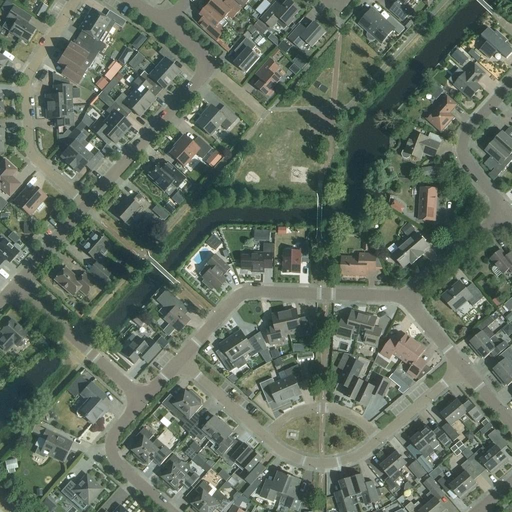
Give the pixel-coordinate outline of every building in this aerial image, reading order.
[(213,0),(208,6),(224,20),(229,14),(233,18),(242,9),(231,0),(228,0),(224,4),(219,0),(213,0)] [(276,3),(261,19),(272,29),(277,23),(284,30),(288,26),(289,27),(294,20),(293,19),(300,10),(289,0),(282,8),(276,3)] [(403,21),(412,11),(406,6),(410,0),(393,0),(396,3),(395,3),(396,4),(391,10),(403,21)] [(0,11),(0,15),(3,18),(11,5),(5,2),(0,11)] [(216,42),(223,34),(221,32),(224,28),(223,28),(227,23),(224,20),(208,6),(200,15),(204,18),(197,25),(216,42)] [(26,43),(35,29),(26,24),(31,17),(14,7),(7,18),(8,18),(2,27),(26,43)] [(85,19),(108,34),(115,24),(122,28),(126,21),(109,11),(105,17),(92,9),(85,19)] [(389,25),(372,9),(361,22),(368,28),(367,30),(369,32),(367,33),(367,36),(367,38),(371,41),(373,41),(375,40),(376,40),(381,45),(388,36),(394,30),(400,35),(405,29),(394,20),(389,25)] [(102,44),(108,34),(85,19),(79,30),(88,35),(83,42),(99,52),(101,53),(106,46),(102,44)] [(408,29),(413,23),(409,19),(403,25),(408,29)] [(268,30),(258,21),(254,27),(258,30),(263,35),(268,30)] [(326,33),(314,23),(307,31),(301,25),(288,39),(299,48),(305,42),(312,48),(326,33)] [(258,30),(254,27),(252,25),(249,29),(254,34),(258,30)] [(495,34),(489,28),(481,36),(488,42),(480,50),(490,59),(495,55),(496,56),(496,57),(496,58),(496,59),(497,60),(498,60),(499,60),(500,59),(500,58),(501,57),(500,57),(500,56),(501,54),(507,59),(511,53),(511,49),(505,43),(507,41),(497,31),(495,34)] [(246,73),(259,58),(252,51),(256,47),(246,38),(234,52),(240,57),(234,63),(246,73)] [(141,45),(137,41),(132,46),(136,50),(141,45)] [(92,64),(99,52),(83,42),(79,49),(70,43),(64,53),(87,68),(88,69),(92,64)] [(140,77),(152,88),(156,83),(164,90),(180,72),(172,65),(176,61),(162,48),(158,53),(164,59),(149,76),(144,72),(140,77)] [(126,49),(118,61),(124,66),(132,53),(126,49)] [(457,50),(450,60),(461,68),(468,59),(457,50)] [(77,85),(87,68),(64,53),(57,63),(66,68),(61,75),(77,85)] [(138,53),(128,64),(133,69),(143,58),(138,53)] [(269,97),(275,91),(272,89),(280,81),(274,75),(280,68),(270,59),(256,75),(262,80),(256,86),(266,96),(267,95),(269,97)] [(122,68),(116,63),(104,77),(110,82),(122,68)] [(477,84),(485,74),(475,65),(466,74),(465,73),(454,85),(470,100),(481,88),(477,84)] [(152,88),(140,77),(138,76),(130,85),(136,89),(128,98),(122,93),(114,103),(128,115),(132,111),(139,117),(155,99),(148,92),(152,88)] [(438,97),(443,91),(437,85),(433,82),(432,83),(435,86),(431,91),(438,97)] [(66,106),(65,106),(65,100),(72,99),(72,85),(53,86),(53,95),(45,95),(46,107),(66,106)] [(103,102),(104,101),(107,97),(101,92),(97,97),(103,102)] [(452,111),(457,105),(447,96),(439,105),(427,119),(441,132),(454,118),(449,113),(451,111),(452,111)] [(124,120),(128,115),(114,103),(106,111),(110,115),(106,120),(102,116),(98,121),(95,124),(90,130),(103,142),(107,137),(115,144),(131,126),(124,120)] [(219,112),(211,105),(204,112),(205,113),(196,124),(210,136),(220,125),(226,131),(237,118),(224,106),(219,112)] [(66,106),(46,107),(46,120),(55,119),(55,127),(74,127),(73,106),(65,106),(66,106)] [(85,115),(81,122),(90,130),(95,124),(85,115)] [(85,126),(81,122),(61,145),(67,150),(60,157),(66,162),(65,162),(69,166),(84,149),(79,145),(85,138),(79,133),(85,126)] [(494,141),(510,156),(511,152),(511,139),(511,140),(502,132),(494,141)] [(440,144),(428,140),(428,139),(413,133),(410,141),(408,146),(407,149),(403,151),(401,155),(403,158),(406,159),(410,158),(411,155),(420,158),(423,152),(426,153),(426,154),(435,158),(440,144)] [(192,143),(184,136),(177,142),(179,144),(169,154),(184,167),(196,153),(202,159),(211,149),(198,137),(192,143)] [(511,157),(510,156),(494,141),(493,142),(486,151),(491,156),(484,164),(491,170),(493,168),(494,169),(490,174),(495,179),(511,160),(511,157)] [(84,149),(69,166),(73,169),(73,168),(78,173),(85,166),(91,171),(103,157),(93,148),(88,153),(84,149)] [(206,162),(212,168),(222,156),(216,151),(206,162)] [(9,196),(20,184),(11,176),(16,170),(4,160),(0,164),(0,188),(9,196)] [(185,179),(167,163),(162,169),(158,165),(148,176),(155,182),(154,183),(164,192),(171,183),(177,188),(185,179)] [(422,177),(435,175),(434,167),(421,169),(422,177)] [(47,197),(36,188),(31,193),(26,189),(14,202),(30,216),(36,209),(39,212),(45,206),(42,203),(47,197)] [(436,198),(437,189),(421,188),(419,220),(435,221),(436,208),(435,208),(435,198),(436,198)] [(151,205),(138,194),(132,201),(128,197),(114,213),(125,223),(130,216),(135,221),(137,220),(151,205)] [(5,201),(0,208),(0,210),(3,212),(9,204),(5,201)] [(175,210),(167,204),(163,209),(171,215),(175,210)] [(299,244),(299,240),(307,240),(307,230),(278,229),(278,238),(293,238),(293,244),(299,244)] [(261,240),(269,241),(269,232),(262,232),(261,240)] [(93,259),(107,243),(96,233),(82,249),(93,259)] [(412,265),(424,254),(423,252),(429,247),(418,233),(392,255),(404,268),(410,263),(412,265)] [(205,243),(215,251),(222,243),(212,235),(205,243)] [(0,244),(0,265),(5,259),(9,263),(18,252),(4,240),(0,244)] [(300,259),(308,260),(309,244),(301,243),(300,251),(284,251),(283,273),(300,274),(300,259)] [(250,256),(243,256),(242,270),(252,270),(252,272),(264,272),(264,269),(272,269),(273,245),(264,244),(264,253),(250,253),(250,256)] [(506,257),(501,250),(491,259),(496,265),(491,269),(498,277),(503,273),(504,274),(509,269),(511,272),(511,253),(511,252),(506,257)] [(229,268),(215,255),(204,267),(204,268),(198,274),(216,291),(226,280),(221,277),(229,268)] [(376,255),(360,255),(360,258),(342,258),(342,275),(355,275),(355,274),(359,275),(366,276),(367,270),(375,271),(376,255)] [(102,283),(110,273),(102,266),(94,276),(102,283)] [(79,280),(65,268),(54,280),(72,296),(78,289),(85,296),(95,284),(84,274),(79,280)] [(466,289),(459,281),(442,296),(455,312),(468,300),(473,306),(484,297),(472,284),(466,289)] [(166,290),(156,301),(163,307),(164,305),(169,310),(169,313),(164,319),(179,332),(189,320),(184,316),(177,309),(182,304),(166,290)] [(492,301),(498,307),(503,302),(498,296),(492,301)] [(309,319),(308,319),(299,321),(296,310),(285,312),(290,334),(298,332),(299,337),(312,335),(309,319)] [(349,323),(341,321),(337,336),(350,340),(352,333),(359,335),(364,315),(352,311),(349,323)] [(275,329),(268,331),(271,345),(283,343),(281,336),(290,334),(285,312),(272,315),(275,329)] [(139,315),(133,324),(143,331),(149,322),(139,315)] [(381,332),(374,330),(377,318),(364,315),(359,335),(357,342),(364,344),(377,347),(381,332)] [(475,352),(495,335),(488,327),(494,321),(490,317),(473,331),(477,336),(470,342),(471,343),(469,345),(475,352)] [(20,347),(25,343),(25,341),(23,339),(27,334),(11,320),(1,332),(4,335),(0,338),(0,345),(6,351),(14,343),(18,348),(20,347)] [(231,338),(243,357),(249,353),(252,357),(263,350),(264,352),(268,350),(260,333),(254,336),(255,338),(249,343),(241,331),(231,338)] [(398,346),(390,340),(381,353),(390,360),(394,354),(403,360),(416,342),(406,335),(398,346)] [(502,344),(495,335),(475,352),(482,359),(483,358),(485,359),(489,355),(493,360),(509,346),(505,341),(502,344)] [(157,342),(164,348),(169,343),(161,337),(157,342)] [(144,344),(138,338),(123,353),(133,363),(140,356),(147,363),(160,349),(149,339),(144,344)] [(228,356),(222,361),(230,372),(237,368),(239,370),(248,364),(243,357),(231,338),(220,344),(228,356)] [(416,342),(403,360),(413,367),(409,373),(417,379),(428,364),(427,363),(425,366),(418,360),(426,349),(416,342)] [(499,379),(511,368),(511,350),(510,347),(500,356),(504,360),(493,369),(494,370),(493,372),(499,379)] [(273,361),(279,359),(277,352),(271,354),(273,361)] [(377,356),(374,363),(379,366),(384,360),(377,356)] [(364,365),(350,358),(337,385),(343,388),(347,389),(344,396),(356,401),(364,383),(357,379),(364,365)] [(281,380),(289,399),(302,394),(296,382),(304,379),(298,366),(285,371),(287,377),(281,380)] [(511,368),(499,379),(505,387),(507,385),(508,386),(511,382),(511,368)] [(234,374),(227,378),(234,384),(238,381),(234,374)] [(391,382),(377,376),(372,386),(364,383),(356,401),(367,407),(373,395),(382,399),(391,382)] [(400,389),(403,384),(392,376),(388,380),(400,389)] [(265,396),(272,393),(277,405),(289,399),(281,380),(274,383),(273,379),(260,384),(265,396)] [(408,390),(414,385),(409,381),(404,386),(408,390)] [(99,418),(107,409),(100,402),(105,396),(91,383),(80,395),(86,400),(77,410),(77,411),(77,412),(76,412),(76,413),(76,414),(77,415),(77,416),(78,416),(78,417),(79,417),(80,417),(81,417),(82,417),(83,417),(83,416),(84,416),(92,424),(98,417),(99,418)] [(177,417),(195,396),(191,392),(188,393),(186,391),(177,401),(171,395),(162,404),(173,414),(177,417)] [(388,395),(387,396),(392,402),(402,394),(399,391),(391,398),(388,395)] [(200,422),(199,422),(193,416),(202,406),(201,404),(200,401),(195,396),(177,417),(178,419),(181,421),(185,424),(182,427),(189,433),(198,424),(200,422)] [(447,405),(459,419),(468,412),(477,422),(484,416),(473,404),(467,410),(456,398),(447,405)] [(451,426),(459,419),(447,405),(439,412),(450,425),(444,430),(453,441),(460,436),(451,426)] [(198,424),(189,433),(189,434),(195,439),(197,436),(202,441),(205,437),(210,441),(224,425),(215,417),(204,429),(198,424)] [(420,432),(419,433),(429,445),(433,450),(439,445),(438,444),(441,442),(446,448),(452,443),(440,429),(434,434),(427,426),(426,426),(424,424),(418,429),(420,432)] [(233,433),(224,425),(210,441),(214,445),(211,448),(221,458),(236,441),(230,435),(233,433)] [(139,460),(153,444),(149,441),(153,436),(145,428),(136,437),(141,441),(132,451),(134,452),(134,456),(139,460)] [(62,463),(72,443),(46,430),(42,438),(46,440),(42,449),(38,447),(35,454),(44,458),(45,455),(62,463)] [(488,453),(500,467),(508,459),(500,450),(501,447),(506,443),(495,430),(488,436),(493,442),(485,449),(488,453)] [(433,450),(429,445),(419,433),(410,440),(420,452),(423,455),(417,460),(427,473),(434,467),(426,459),(434,452),(433,450)] [(131,438),(124,446),(128,449),(135,442),(131,438)] [(153,444),(139,460),(143,464),(147,464),(148,465),(153,460),(160,467),(172,453),(161,443),(157,447),(153,444)] [(239,468),(254,452),(245,444),(236,453),(231,448),(221,458),(232,467),(235,464),(239,468)] [(454,453),(459,449),(455,445),(450,449),(454,453)] [(488,453),(485,449),(483,447),(478,451),(468,460),(479,473),(486,467),(491,474),(500,467),(488,453)] [(387,457),(399,471),(407,464),(395,450),(387,457)] [(262,457),(257,452),(255,453),(254,452),(239,468),(244,472),(240,475),(251,485),(266,468),(260,463),(262,460),(261,459),(262,457)] [(168,487),(188,464),(187,463),(183,462),(174,454),(166,464),(170,468),(162,477),(163,479),(164,482),(168,487)] [(399,471),(387,457),(378,464),(389,477),(384,481),(393,490),(397,486),(393,482),(402,475),(399,471)] [(16,460),(5,462),(7,470),(14,469),(17,468),(16,460)] [(472,479),(479,473),(468,460),(461,466),(462,468),(459,471),(462,475),(458,479),(469,493),(478,485),(472,479)] [(419,479),(426,474),(416,461),(409,467),(419,479)] [(190,466),(188,464),(168,487),(173,491),(176,490),(178,492),(187,482),(191,486),(200,477),(191,469),(190,466)] [(281,497),(290,476),(289,475),(288,476),(279,472),(274,482),(267,480),(260,497),(273,502),(276,495),(281,497)] [(362,475),(351,478),(357,498),(363,497),(365,505),(379,501),(373,481),(365,484),(362,475)] [(445,495),(432,480),(427,475),(421,480),(424,483),(424,484),(431,492),(427,496),(431,501),(427,505),(433,511),(446,511),(447,511),(438,501),(445,495)] [(101,489),(86,476),(76,487),(70,481),(61,492),(71,501),(82,511),(101,489)] [(291,476),(290,476),(281,497),(287,499),(284,506),(298,511),(304,494),(297,491),(301,481),(291,477),(291,476)] [(357,498),(351,478),(339,482),(343,494),(336,496),(335,494),(340,511),(350,511),(355,511),(353,506),(359,504),(357,498)] [(469,493),(458,479),(453,482),(450,479),(446,482),(442,478),(437,482),(446,491),(450,487),(461,500),(469,493)] [(263,483),(258,479),(251,486),(256,491),(263,483)] [(199,511),(212,498),(212,497),(208,494),(213,489),(204,481),(196,490),(200,494),(191,504),(193,506),(194,509),(196,511),(199,511)] [(212,498),(199,511),(214,511),(217,509),(219,511),(222,511),(231,502),(218,491),(212,497),(212,498)] [(236,501),(234,504),(240,507),(243,502),(248,505),(250,501),(241,496),(236,501)] [(433,511),(427,505),(423,508),(419,503),(414,506),(411,503),(405,508),(408,511),(433,511)]
